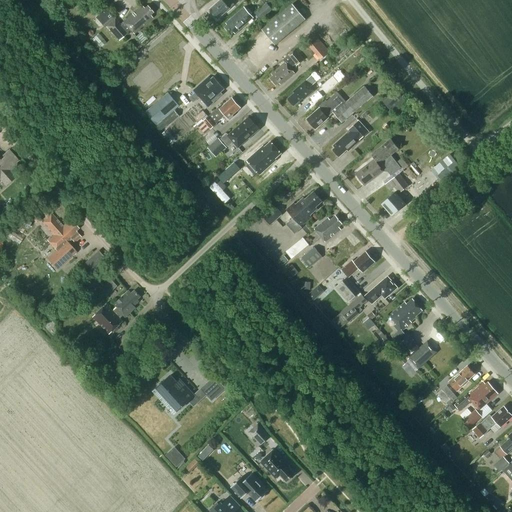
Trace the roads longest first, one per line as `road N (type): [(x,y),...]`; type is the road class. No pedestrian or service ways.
road 1 (residential): [(307,154),(163,287),(152,288),(0,127)]
road 2 (secondary): [(511,380),(307,154)]
road 3 (unclassified): [(511,123),(483,144),(469,141),(351,0)]
road 4 (secondary): [(307,154),(175,6)]
